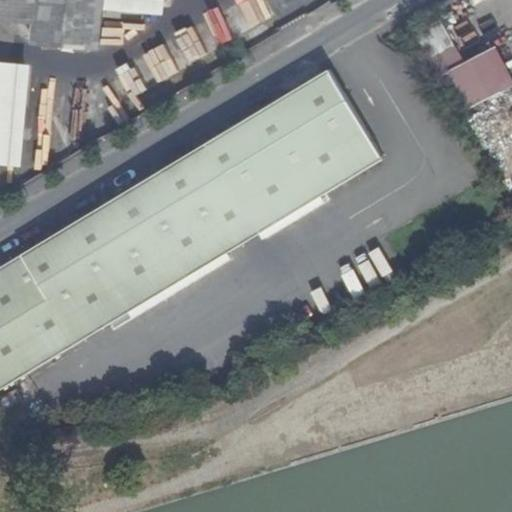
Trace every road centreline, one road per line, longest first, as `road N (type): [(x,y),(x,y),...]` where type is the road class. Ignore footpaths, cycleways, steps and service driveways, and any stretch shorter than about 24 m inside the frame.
road 1 (unclassified): [(511,263),(351,359),(213,421),(132,448),(0,462)]
road 2 (unclassified): [(0,227),(390,0)]
